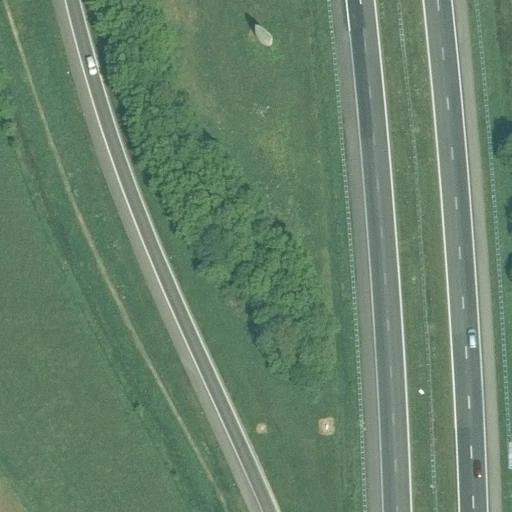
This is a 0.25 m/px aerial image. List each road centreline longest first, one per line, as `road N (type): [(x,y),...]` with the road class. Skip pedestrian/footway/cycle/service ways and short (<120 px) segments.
road 1 (track): [(226,511),(83,232),(4,0)]
road 2 (motorway): [(71,0),(159,270),(268,511)]
road 3 (motorway): [(358,0),(396,511)]
road 4 (motorway): [(472,511),(436,0)]
